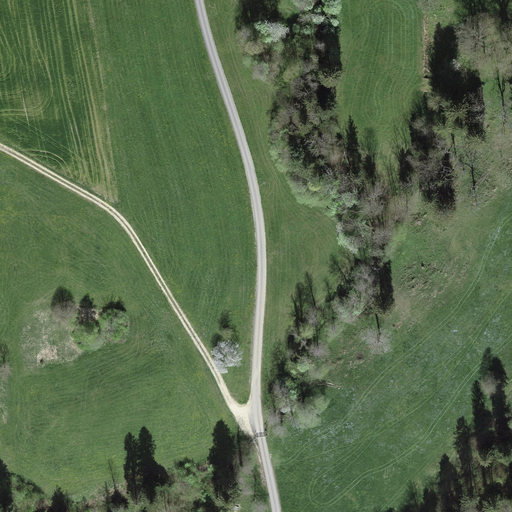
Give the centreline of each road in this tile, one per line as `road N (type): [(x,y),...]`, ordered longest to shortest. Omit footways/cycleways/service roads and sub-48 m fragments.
road 1 (unclassified): [(198,0),(256,209),(258,425)]
road 2 (track): [(0,146),(111,208),(231,405),(258,425)]
